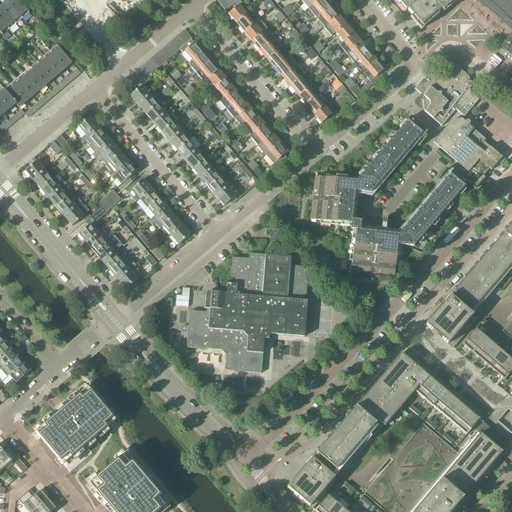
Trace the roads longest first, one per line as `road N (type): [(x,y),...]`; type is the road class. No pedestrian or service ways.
road 1 (residential): [(247,453),(511,174)]
road 2 (residential): [(316,149),(417,65),(360,0)]
road 3 (residential): [(218,235),(95,88)]
road 4 (residential): [(316,149),(194,5)]
road 5 (residential): [(247,453),(182,398),(114,321)]
road 6 (residential): [(114,321),(0,186)]
road 7 (residential): [(114,321),(218,235)]
road 8 (residential): [(218,235),(316,149)]
road 9 (residential): [(95,88),(194,5)]
road 10 (residential): [(89,511),(5,414)]
road 11 (residential): [(0,170),(95,88)]
